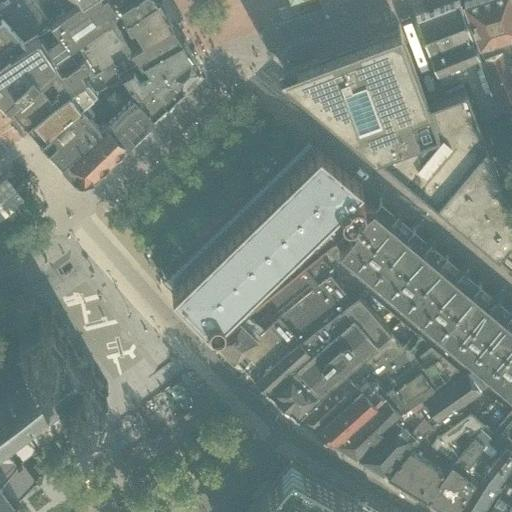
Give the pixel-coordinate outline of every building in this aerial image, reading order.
[(35,28),(0,52),(0,92),(5,99),(15,90),(52,56),(66,45),(87,32),(110,16),(102,5),(99,0),(79,0),(50,20),(35,28)] [(0,0),(0,52),(35,28),(50,20),(37,0),(57,0),(62,6),(69,0),(0,0)] [(50,20),(79,0),(69,0),(62,6),(57,0),(37,0),(50,20)] [(131,48),(172,24),(156,0),(99,0),(102,5),(110,16),(111,15),(120,29),(131,48)] [(479,54),(465,18),(458,0),(415,17),(436,71),(440,81),(467,78),(481,116),(501,108),(481,53),(479,54)] [(511,5),(510,0),(470,0),(463,2),(503,109),(511,105),(511,76),(507,65),(511,62),(511,53),(505,35),(511,33),(511,5)] [(15,90),(5,99),(13,107),(25,121),(66,88),(98,69),(123,53),(131,48),(120,29),(111,15),(110,16),(87,32),(66,45),(52,56),(15,90)] [(312,56),(276,69),(288,79),(421,190),(435,202),(486,142),(480,127),(477,119),(465,87),(427,101),(406,45),(398,23),(388,27),(312,56)] [(25,121),(38,135),(87,97),(87,98),(115,79),(123,74),(181,38),(172,24),(131,48),(123,53),(98,69),(66,88),(25,121)] [(123,74),(115,79),(130,96),(186,46),(181,38),(123,74)] [(186,46),(130,96),(149,118),(166,101),(194,73),(197,69),(197,67),(197,65),(197,63),(196,62),(186,46)] [(87,97),(38,135),(38,136),(75,176),(83,178),(90,176),(125,142),(125,141),(149,118),(130,96),(115,79),(87,98),(87,97)] [(486,142),(435,202),(497,254),(508,240),(510,242),(511,244),(511,200),(508,195),(506,191),(504,187),(501,183),(486,142)] [(202,321),(214,333),(317,250),(316,249),(349,223),(371,204),(363,202),(363,200),(362,199),(362,197),(361,195),(360,194),(359,193),(357,193),(355,192),(354,192),(352,193),(351,191),(359,183),(358,182),(359,181),(354,176),(353,177),(351,176),(352,175),(345,169),(344,170),(343,169),(344,168),(337,162),(335,163),(334,162),(335,160),(328,154),(327,156),(326,154),(327,153),(319,147),(318,148),(317,147),(300,163),(301,164),(286,179),(285,178),(284,179),(285,180),(270,194),(269,193),(268,194),(269,195),(254,210),(253,209),(252,210),(253,211),(238,226),(237,224),(235,226),(237,227),(222,241),(221,240),(219,241),(220,242),(206,257),(205,256),(203,257),(204,258),(190,272),(188,271),(187,272),(188,273),(173,288),(173,289),(180,296),(179,297),(180,299),(181,297),(188,304),(187,305),(188,307),(189,305),(195,312),(194,313),(195,315),(197,314),(203,320),(202,321)] [(337,238),(327,251),(464,365),(470,358),(473,361),(511,393),(511,405),(508,410),(511,413),(511,321),(429,252),(373,205),(372,204),(371,204),(349,223),(354,227),(342,242),(337,238)] [(214,333),(231,351),(276,310),(331,267),(317,250),(214,333)] [(233,352),(252,373),(297,337),(299,338),(351,298),(329,272),(333,269),(331,267),(276,310),(231,351),(233,352)] [(266,387),(295,412),(310,398),(331,379),(347,364),(389,329),(358,294),(352,299),(351,298),(299,338),(307,349),(264,385),(266,387)] [(0,511),(0,508),(6,504),(5,503),(7,502),(6,502),(15,495),(16,496),(19,493),(15,488),(20,484),(20,483),(32,474),(36,478),(38,476),(35,472),(39,469),(37,467),(33,470),(19,450),(36,438),(39,442),(41,440),(38,436),(55,423),(58,427),(60,426),(57,422),(62,418),(63,417),(69,413),(69,414),(75,410),(76,411),(77,410),(81,416),(85,413),(81,407),(98,394),(101,399),(102,400),(106,397),(102,392),(103,391),(102,389),(108,385),(105,381),(104,382),(91,365),(92,364),(90,361),(88,362),(67,333),(68,332),(66,328),(64,330),(51,313),(53,311),(50,308),(45,312),(43,311),(42,312),(38,306),(36,307),(35,308),(34,309),(38,315),(21,327),(17,322),(14,325),(18,330),(16,331),(17,333),(12,337),(12,338),(1,346),(0,344),(0,511)] [(296,413),(314,426),(365,376),(371,370),(373,374),(405,349),(389,330),(390,330),(389,329),(347,364),(331,379),(310,398),(295,412),(296,413)] [(252,373),(264,385),(307,349),(299,338),(297,337),(252,373)] [(382,391),(331,438),(333,440),(357,454),(367,443),(399,408),(400,409),(421,394),(434,385),(458,369),(430,345),(419,354),(424,361),(420,364),(420,363),(382,391)] [(314,426),(331,438),(382,391),(420,363),(408,347),(405,349),(373,374),(371,370),(365,376),(314,426)] [(367,443),(357,454),(367,461),(386,472),(425,425),(457,404),(460,401),(478,388),(466,371),(437,391),(425,400),(422,397),(422,395),(421,394),(400,409),(399,408),(367,443)] [(425,425),(386,472),(424,495),(462,444),(452,436),(461,427),(468,434),(480,424),(481,425),(484,422),(465,405),(461,402),(460,401),(457,404),(425,425)] [(462,444),(424,495),(453,511),(456,511),(485,466),(499,451),(504,444),(511,435),(511,420),(510,419),(491,441),(486,437),(489,433),(480,425),(481,425),(480,424),(468,434),(461,427),(452,436),(462,444)] [(511,435),(504,444),(499,451),(485,466),(456,511),(481,511),(495,491),(494,490),(511,461),(511,435)] [(263,493),(246,511),(353,511),(362,500),(360,499),(355,496),(355,497),(289,461),(263,493)] [(481,511),(500,511),(508,499),(507,498),(507,496),(511,482),(511,481),(511,461),(494,490),(495,491),(481,511)] [(500,511),(511,511),(511,498),(507,496),(507,498),(508,499),(500,511)] [(381,511),(377,509),(368,504),(364,502),(362,501),(363,500),(362,500),(353,511),(381,511)]
